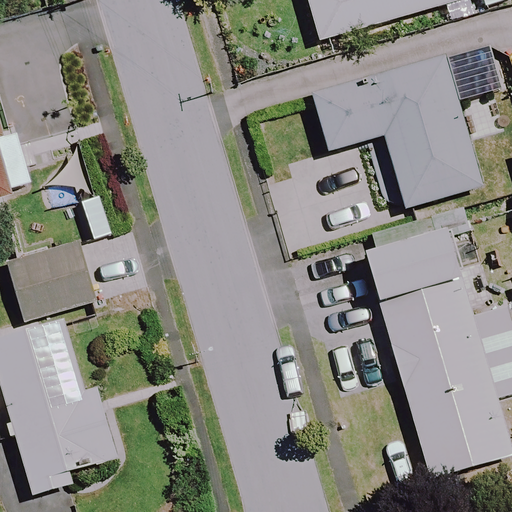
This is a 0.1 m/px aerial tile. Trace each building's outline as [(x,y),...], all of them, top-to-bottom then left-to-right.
[(306,0),(320,47),(478,1),(477,0),(306,0)] [(480,192),(441,66),(312,105),(328,159),(383,142),(405,215),(480,192)] [(0,206),(19,200),(0,135),(0,206)] [(444,243),(363,266),(425,486),(506,464),(444,243)] [(93,309),(78,250),(8,267),(23,327),(93,309)] [(115,467),(76,325),(0,346),(0,388),(31,501),(69,491),(66,480),(115,467)]
